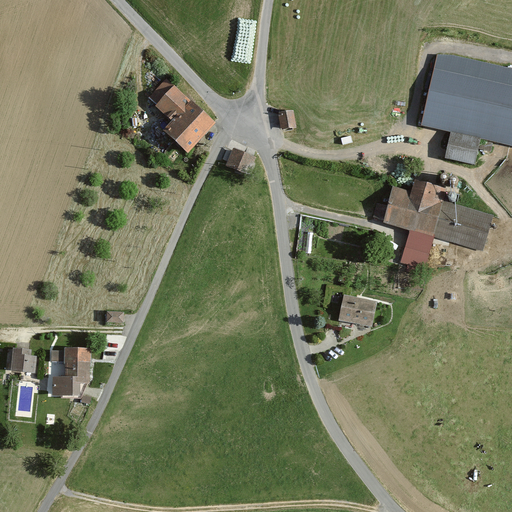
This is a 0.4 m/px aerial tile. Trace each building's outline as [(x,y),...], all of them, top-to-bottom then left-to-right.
[(419,127),(448,133),(442,159),(473,166),(479,141),(511,148),(511,87),(432,69),(419,127)] [(214,125),(166,82),(150,100),(176,123),(166,133),(188,154),(214,125)] [(293,113),(281,115),(283,130),(296,128),(293,113)] [(255,160),(235,153),(229,168),(249,176),(255,160)] [(417,232),(412,251),(405,249),(399,266),(423,273),(428,256),(426,255),(431,235),(482,250),(491,217),(440,202),(443,194),(416,186),(413,197),(395,192),(389,212),(376,209),(373,220),(417,232)] [(375,306),(343,300),(339,322),(371,328),(375,306)] [(108,316),(108,325),(124,325),(124,316),(108,316)] [(31,353),(15,351),(12,368),(32,371),(34,359),(30,359),(31,353)] [(91,352),(53,352),(53,361),(65,361),(65,374),(51,374),(51,391),(73,391),(73,379),(86,379),(86,367),(91,367),(91,352)]
